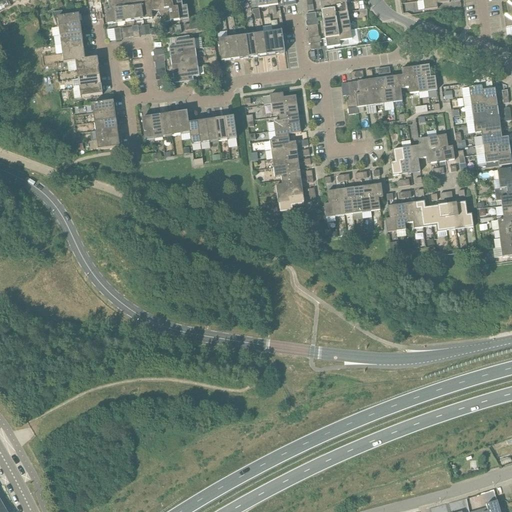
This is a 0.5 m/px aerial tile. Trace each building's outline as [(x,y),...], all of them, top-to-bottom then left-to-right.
[(107,25),(116,24),(114,11),(118,10),(117,0),(107,0),(108,5),(109,10),(109,11),(105,11),(107,25)] [(116,24),(125,22),(123,9),(128,9),(126,0),(117,0),(118,10),(114,11),(116,24)] [(125,22),(134,21),(132,8),(136,8),(135,0),(126,0),(128,9),(123,9),(125,22)] [(134,21),(143,20),(141,7),(145,6),(144,0),(135,0),(136,8),(132,8),(134,21)] [(144,0),(145,6),(141,7),(143,20),(152,19),(151,12),(155,12),(153,0),(144,0)] [(162,0),(153,0),(155,12),(159,11),(161,24),(170,23),(168,10),(164,10),(162,0)] [(170,23),(179,21),(177,9),(173,9),(171,0),(162,0),(164,10),(168,10),(170,23)] [(177,9),(179,21),(189,20),(187,7),(183,7),(181,0),(171,0),(173,9),(177,9)] [(320,3),(321,12),(334,10),(334,6),(346,4),(345,0),(325,0),(326,2),(320,3)] [(435,0),(423,2),(424,11),(437,9),(437,5),(449,3),(448,0),(435,0)] [(505,29),(511,27),(511,1),(506,2),(508,15),(503,15),(505,29)] [(335,15),(348,13),(346,4),(334,6),(334,10),(321,12),(323,22),(336,20),(335,15)] [(336,24),(349,22),(348,13),(335,15),(336,20),(323,22),(324,30),(337,28),(336,24)] [(59,28),(80,25),(79,15),(57,18),(59,28)] [(324,30),(325,40),(338,38),(337,33),(351,31),(349,22),(336,24),(337,28),(324,30)] [(60,37),(82,34),(80,25),(59,28),(60,37)] [(338,38),(325,40),(327,49),(340,46),(340,42),(352,40),(351,31),(337,33),(338,38)] [(272,33),(275,55),(285,54),(282,32),(272,33)] [(266,56),(275,55),(272,33),(263,34),(266,56)] [(61,46),(83,42),(82,34),(60,37),(61,46)] [(257,57),(266,56),(263,34),(254,35),(257,57)] [(248,59),(257,57),(254,35),(245,37),(248,59)] [(239,60),(248,59),(245,37),(236,38),(239,60)] [(230,61),(239,60),(236,38),(227,39),(230,61)] [(221,62),(230,61),(227,39),(218,40),(221,62)] [(183,51),(195,50),(194,40),(175,43),(175,47),(169,48),(170,58),(183,57),(183,51)] [(62,55),(84,51),(83,42),(61,46),(62,55)] [(184,60),(197,59),(195,50),(183,51),(183,57),(170,58),(172,67),(184,66),(184,60)] [(62,55),(64,63),(76,62),(76,61),(85,60),(84,51),(62,55)] [(76,62),(77,70),(98,68),(97,58),(85,60),(76,61),(76,62)] [(172,67),(173,76),(185,75),(185,69),(198,67),(197,59),(184,60),(184,66),(172,67)] [(274,71),(288,68),(287,60),(272,63),(274,71)] [(426,79),(428,92),(437,91),(435,77),(431,78),(429,66),(419,67),(421,80),(426,79)] [(185,75),(173,76),(174,85),(193,82),(193,78),(199,77),(198,67),(185,69),(185,75)] [(418,93),(428,92),(426,79),(421,80),(419,67),(411,68),(412,81),(416,81),(418,93)] [(78,80),(100,77),(98,68),(77,70),(78,80)] [(410,95),(418,93),(416,81),(412,81),(411,68),(401,70),(402,76),(404,89),(405,89),(409,88),(410,95)] [(400,90),(404,89),(402,76),(393,77),(395,90),(391,91),(392,104),(402,102),(400,90)] [(80,88),(101,86),(100,77),(78,80),(80,88)] [(383,105),(392,104),(391,91),(395,90),(393,77),(385,78),(386,91),(382,92),(383,105)] [(375,106),(383,105),(382,92),(386,91),(385,78),(376,80),(378,93),(373,93),(375,106)] [(366,107),(375,106),(373,93),(378,93),(376,80),(367,81),(369,94),(365,94),(366,107)] [(357,109),(366,107),(365,94),(369,94),(367,81),(358,82),(360,95),(356,96),(357,109)] [(357,109),(356,96),(360,95),(358,82),(349,84),(350,96),(346,96),(348,110),(349,116),(358,114),(357,109)] [(80,88),(81,98),(102,95),(101,86),(80,88)] [(484,101),(496,99),(495,89),(482,91),(482,87),(469,88),(470,98),(483,96),(484,101)] [(452,100),(451,91),(444,92),(445,101),(452,100)] [(284,108),(297,106),(296,97),(283,99),(283,94),(269,96),(271,106),(283,103),(284,108)] [(485,110),(497,108),(496,99),(484,101),(483,96),(470,98),(471,107),(484,105),(485,110)] [(93,115),(115,112),(114,102),(92,105),(93,115)] [(279,118),(298,115),(297,106),(284,108),(283,103),(271,106),(272,115),(279,114),(279,118)] [(486,119),(499,117),(497,108),(485,110),(484,105),(471,107),(472,116),(486,114),(486,119)] [(94,123),(116,120),(115,112),(93,115),(94,123)] [(181,136),(190,135),(189,124),(187,112),(178,114),(181,136)] [(172,137),(181,136),(178,114),(169,115),(172,137)] [(487,128),(500,126),(499,117),(486,119),(486,114),(472,116),(474,125),(487,123),(487,128)] [(163,138),(172,137),(169,115),(160,116),(163,138)] [(286,126),(300,124),(298,115),(279,118),(280,122),(274,123),(275,132),(287,130),(286,126)] [(154,140),(163,138),(160,116),(151,118),(154,140)] [(145,141),(154,140),(151,118),(141,119),(145,141)] [(227,140),(237,139),(234,118),(224,119),(227,140)] [(218,142),(227,140),(224,119),(215,120),(218,142)] [(95,132),(117,129),(116,120),(94,123),(95,132)] [(209,143),(218,142),(215,120),(207,122),(209,143)] [(201,144),(209,143),(207,122),(198,123),(201,144)] [(191,146),(192,146),(201,144),(198,123),(189,124),(190,135),(191,146)] [(482,137),(501,135),(500,126),(487,128),(487,123),(474,125),(475,133),(481,133),(482,137)] [(275,132),(276,141),(289,139),(288,135),(301,133),(300,124),(286,126),(287,130),(275,132)] [(97,141),(119,138),(117,129),(95,132),(97,141)] [(496,149),(509,147),(508,138),(502,138),(501,135),(482,137),(483,146),(496,144),(496,149)] [(443,149),(445,162),(455,161),(452,147),(448,148),(446,136),(436,138),(438,150),(443,149)] [(119,138),(97,141),(98,151),(120,148),(119,138)] [(436,164),(445,162),(443,149),(438,150),(436,138),(427,139),(429,152),(434,151),(436,164)] [(284,149),(284,154),(297,152),(296,143),(290,143),(289,139),(276,141),(270,142),(271,151),(284,149)] [(427,165),(436,164),(434,151),(429,152),(427,139),(419,140),(420,146),(422,160),(426,159),(427,165)] [(497,158),(511,156),(509,147),(496,149),(496,144),(483,146),(484,155),(497,153),(497,158)] [(422,160),(420,146),(411,148),(412,161),(409,162),(410,174),(420,173),(418,160),(422,160)] [(402,175),(410,174),(409,162),(412,161),(411,148),(402,149),(404,162),(400,163),(402,175)] [(286,163),(298,161),(297,152),(284,154),(284,149),(271,151),(272,160),(285,159),(286,163)] [(392,177),(402,175),(400,163),(404,162),(402,149),(393,151),(395,163),(390,164),(392,177)] [(487,169),(499,167),(511,165),(511,156),(497,158),(497,153),(484,155),(486,164),(487,169)] [(287,172),(300,170),(298,161),(286,163),(285,159),(272,160),(274,169),(286,167),(287,172)] [(282,181),(301,179),(300,170),(287,172),(286,167),(274,169),(275,178),(282,177),(282,181)] [(511,179),(511,184),(511,183),(511,173),(511,174),(510,170),(497,171),(498,181),(511,179)] [(289,189),(302,188),(301,179),(282,181),(283,186),(276,187),(277,195),(290,194),(289,189)] [(495,190),(496,195),(511,192),(511,183),(511,184),(511,179),(498,181),(499,189),(495,190)] [(369,200),(371,213),(380,211),(378,199),(383,198),(381,185),(372,186),(374,199),(369,200)] [(362,214),(371,213),(369,200),(374,199),(372,186),(363,187),(365,200),(360,201),(362,214)] [(353,215),(362,214),(360,201),(365,200),(363,187),(354,189),(355,201),(352,202),(353,215)] [(291,198),(303,197),(302,188),(289,189),(290,194),(277,195),(278,204),(291,202),(291,198)] [(345,216),(353,215),(352,202),(355,201),(354,189),(345,190),(347,203),(343,203),(345,216)] [(335,218),(345,216),(343,203),(347,203),(345,190),(336,191),(338,204),(334,204),(335,218)] [(326,219),(335,218),(334,204),(338,204),(336,191),(326,192),(328,205),(324,205),(326,219)] [(511,192),(496,195),(497,202),(502,201),(503,208),(511,206),(511,192)] [(291,202),(278,204),(279,214),(293,212),(292,208),(305,206),(303,197),(291,198),(291,202)] [(432,227),(429,208),(425,209),(425,202),(415,203),(416,216),(421,215),(423,228),(432,227)] [(414,229),(423,228),(421,215),(416,216),(415,203),(406,205),(408,224),(413,223),(414,229)] [(464,229),(474,228),(472,215),(467,215),(465,203),(456,204),(457,217),(462,216),(464,229)] [(455,231),(464,229),(462,216),(457,217),(456,204),(447,205),(449,218),(453,217),(455,231)] [(405,224),(408,224),(406,205),(397,206),(399,219),(395,220),(396,232),(406,231),(405,224)] [(446,232),(455,231),(453,217),(449,218),(447,205),(438,207),(440,219),(445,219),(446,232)] [(387,234),(396,232),(395,220),(399,219),(397,206),(388,207),(390,220),(385,220),(387,234)] [(504,216),(511,215),(511,206),(503,208),(504,216)] [(437,233),(446,232),(445,219),(440,219),(438,207),(429,208),(432,227),(436,226),(437,233)] [(510,224),(511,224),(511,215),(504,216),(504,220),(498,221),(499,230),(511,229),(510,224)] [(511,237),(511,234),(511,233),(511,224),(510,224),(511,229),(499,230),(500,239),(511,237)] [(511,233),(511,234),(511,237),(500,239),(501,248),(511,246),(511,233)] [(399,249),(398,242),(390,244),(390,250),(399,249)] [(503,258),(505,257),(511,256),(511,246),(501,248),(503,258)] [(500,511),(497,502),(486,505),(488,511),(500,511)]
